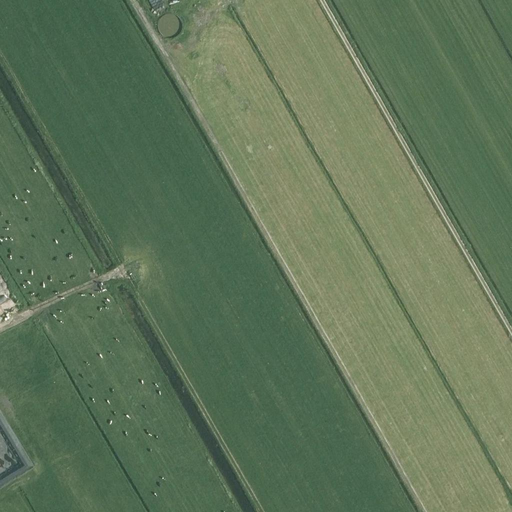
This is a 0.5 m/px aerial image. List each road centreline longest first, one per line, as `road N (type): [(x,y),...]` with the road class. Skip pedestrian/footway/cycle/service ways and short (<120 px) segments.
road 1 (track): [(263,511),(0,57)]
road 2 (track): [(511,328),(324,0)]
